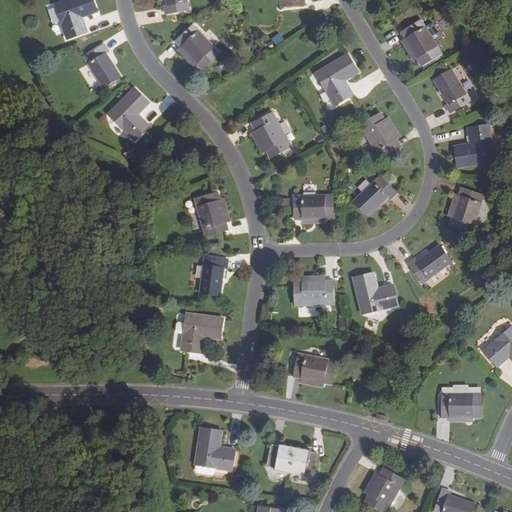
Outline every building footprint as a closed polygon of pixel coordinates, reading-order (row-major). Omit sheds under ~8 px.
[(97,12),(92,0),(68,0),(56,4),(68,40),(87,33),(82,18),(97,12)] [(164,6),(166,15),(190,10),(187,0),(166,0),(168,6),(164,6)] [(402,33),(406,39),(418,60),(422,66),(442,54),(422,21),(402,33)] [(198,64),(204,70),(220,54),(194,26),(177,43),(181,47),(198,64)] [(414,62),(418,60),(406,39),(402,42),(414,62)] [(105,45),(85,57),(105,88),(122,78),(107,53),(110,51),(105,45)] [(178,51),(194,68),(198,64),(181,47),(178,51)] [(359,73),(348,54),(317,74),(328,93),(328,94),(335,106),(354,95),(345,81),(359,73)] [(451,113),(472,101),(452,71),(435,81),(449,104),(446,106),(451,113)] [(150,104),(135,89),(110,115),(124,130),(124,131),(135,141),(150,127),(139,115),(150,104)] [(253,125),(256,131),(267,152),(271,158),(292,147),(274,113),(253,125)] [(401,147),(397,140),(385,120),(381,113),(361,126),(381,159),(401,147)] [(403,137),(390,117),(385,120),(397,140),(403,137)] [(455,147),(459,168),(496,163),(492,141),(493,141),(491,126),(470,129),(472,145),(455,147)] [(251,134),(262,154),(267,152),(256,131),(251,134)] [(397,194),(381,177),(355,202),(368,217),(389,198),(391,200),(397,194)] [(462,189),(460,195),(453,219),(450,225),(473,232),(485,196),(462,189)] [(229,230),(227,223),(221,200),(219,193),(195,199),(206,236),(229,230)] [(448,217),(453,219),(460,195),(455,194),(448,217)] [(295,220),(302,220),(326,219),(335,219),(334,196),(295,197),(295,220)] [(232,222),(225,199),(221,200),(227,223),(232,222)] [(416,259),(409,264),(423,284),(453,262),(441,246),(418,262),(416,259)] [(228,269),(229,261),(206,258),(200,293),(221,297),(225,269),(228,269)] [(378,289),(375,274),(354,279),(363,314),(383,309),(384,310),(400,306),(394,285),(378,289)] [(335,305),(334,282),(326,282),(303,282),(296,283),(296,306),(335,305)] [(222,340),(224,318),(188,314),(183,351),(203,353),(205,338),(222,340)] [(510,357),(511,359),(511,327),(508,322),(493,334),(492,333),(484,339),(490,346),(484,351),(498,368),(510,357)] [(295,377),(301,378),(325,384),(333,385),(337,362),(299,355),(295,377)] [(324,389),(325,384),(301,378),(300,384),(324,389)] [(443,395),(442,419),(449,419),(474,418),(482,418),(482,395),(443,395)] [(220,447),(223,432),(202,428),(196,465),(216,467),(218,468),(233,471),(236,450),(220,447)] [(291,473),(297,448),(281,445),(280,447),(272,445),(268,466),(276,467),(275,470),(291,473)] [(310,453),(310,451),(297,448),(291,473),(305,476),(306,473),(314,475),(318,455),(310,453)] [(216,467),(196,465),(195,470),(198,473),(212,475),(215,473),(216,467)] [(387,511),(405,480),(384,468),(380,475),(369,495),(365,502),(383,511),(387,511)] [(364,492),(369,495),(380,475),(376,472),(364,492)] [(451,492),(443,489),(435,511),(473,511),(476,505),(450,495),(451,492)]
